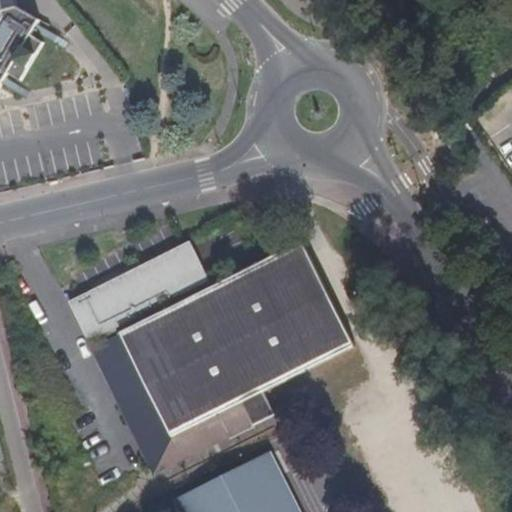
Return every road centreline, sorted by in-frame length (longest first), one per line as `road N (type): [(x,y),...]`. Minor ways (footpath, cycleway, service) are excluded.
road 1 (tertiary): [(282,140),(221,170),(0,223)]
road 2 (tertiary): [(511,383),(391,189),(349,143)]
road 3 (residential): [(36,511),(0,370)]
road 4 (tertiary): [(349,143),(362,116),(356,87),(330,67),(297,69)]
